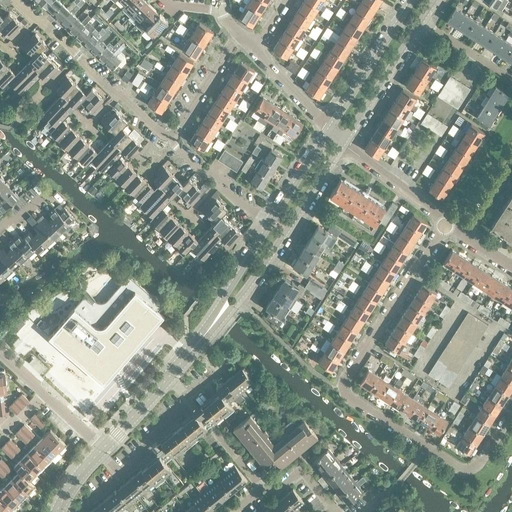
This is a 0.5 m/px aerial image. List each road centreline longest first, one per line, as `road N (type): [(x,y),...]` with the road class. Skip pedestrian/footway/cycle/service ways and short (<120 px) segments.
road 1 (residential): [(445,225),(342,390),(463,468),(477,464),(511,408)]
road 2 (residential): [(188,355),(289,230),(343,141)]
road 3 (residential): [(15,0),(168,137)]
road 4 (residential): [(271,220),(188,355)]
road 5 (residential): [(412,0),(328,126)]
road 6 (residential): [(343,141),(419,20)]
road 7 (residential): [(271,220),(168,137)]
road 8 (residential): [(445,225),(343,141)]
road 9 (residential): [(168,137),(238,33)]
